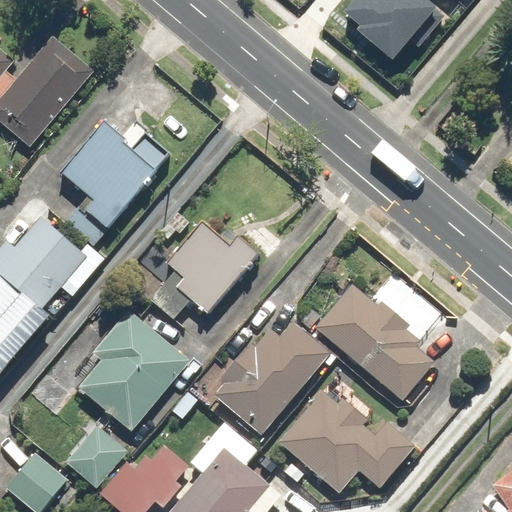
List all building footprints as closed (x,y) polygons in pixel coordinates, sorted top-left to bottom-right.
[(406,72),(455,16),(436,0),(364,0),(346,21),(406,72)] [(436,0),(455,16),(468,0),(436,0)] [(59,36),(25,73),(0,50),(0,119),(33,149),(101,73),(59,36)] [(138,146),(108,121),(67,172),(92,192),(69,221),(99,246),(176,151),(150,130),(138,146)] [(92,244),(86,251),(47,214),(17,246),(12,240),(0,252),(0,376),(69,304),(59,294),(74,278),(83,286),(108,260),(92,244)] [(173,258),(183,268),(154,298),(175,319),(196,298),(211,313),(267,257),(244,234),(234,244),(211,220),(173,258)] [(437,360),(413,340),(421,329),(385,300),(382,303),(356,281),(319,327),(405,398),(437,360)] [(147,317),(127,337),(120,330),(98,352),(108,361),(85,385),(132,430),(196,364),(147,317)] [(269,328),(220,385),(209,375),(192,395),(211,411),(225,394),(267,430),(334,352),(297,321),(282,339),(269,328)] [(362,473),(384,490),(421,442),(334,376),(284,442),(348,491),(362,473)] [(132,450),(103,424),(71,461),(100,487),(132,450)] [(256,511),(252,509),(274,485),(234,449),(177,511),(256,511)] [(43,511),(71,480),(39,453),(10,488),(38,511),(43,511)] [(151,511),(172,486),(136,457),(106,495),(127,511),(151,511)] [(511,511),(511,476),(497,488),(511,508),(507,511),(511,511)]
